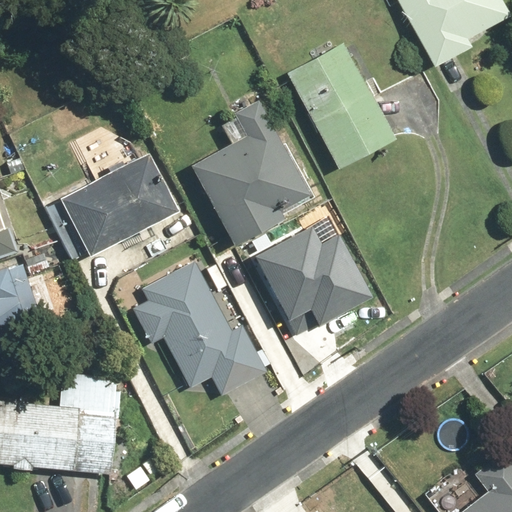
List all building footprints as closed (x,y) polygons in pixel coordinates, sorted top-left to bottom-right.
[(395,0),(430,65),(468,45),(464,38),(506,15),(498,0),(395,0)] [(341,43),(285,72),(336,168),(392,138),(341,43)] [(244,135),(188,165),(231,244),(280,218),(279,215),(313,197),(285,143),(280,145),(256,100),(232,113),(244,135)] [(56,196),(86,255),(175,211),(146,152),(56,196)] [(285,314),(305,303),(314,320),(368,293),(335,227),(317,237),(309,221),(252,250),(285,314)] [(0,256),(17,251),(8,227),(0,229),(0,256)] [(227,331),(192,261),(139,287),(146,300),(130,308),(148,344),(161,337),(186,387),(209,376),(218,394),(265,371),(242,324),(227,331)] [(4,266),(0,267),(0,350),(45,335),(20,264),(5,269),(4,266)] [(0,399),(0,463),(107,474),(117,377),(71,373),(70,382),(59,381),(57,405),(0,399)] [(485,492),(459,511),(511,511),(511,467),(500,452),(471,475),(485,492)]
